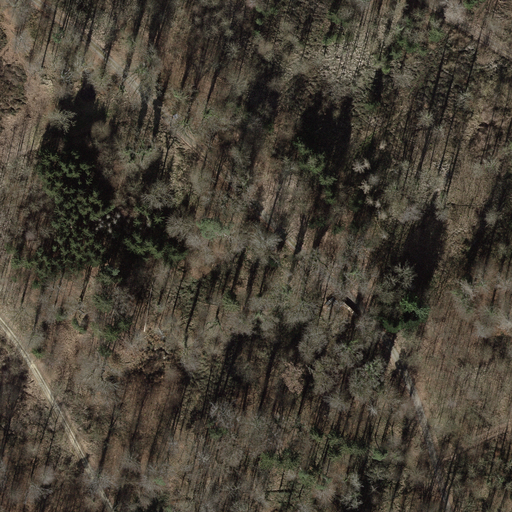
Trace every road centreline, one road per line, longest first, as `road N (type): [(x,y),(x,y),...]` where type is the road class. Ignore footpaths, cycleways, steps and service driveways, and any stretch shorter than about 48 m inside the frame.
road 1 (track): [(453,511),(392,349),(37,0)]
road 2 (track): [(0,320),(111,511)]
